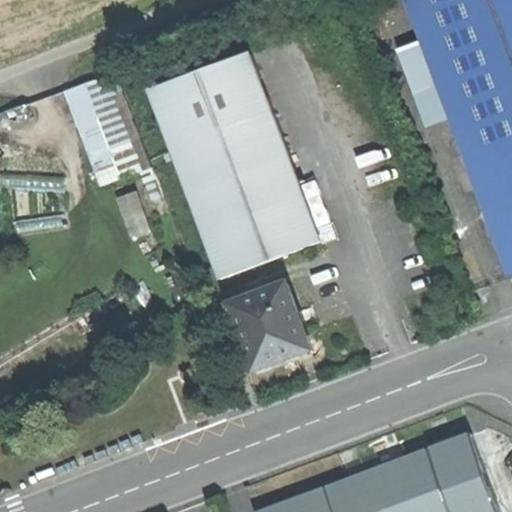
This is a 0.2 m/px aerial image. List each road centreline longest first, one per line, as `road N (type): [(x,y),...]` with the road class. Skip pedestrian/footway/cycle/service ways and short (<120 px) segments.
road 1 (unclassified): [(511,348),(67,511)]
road 2 (track): [(0,80),(212,0)]
